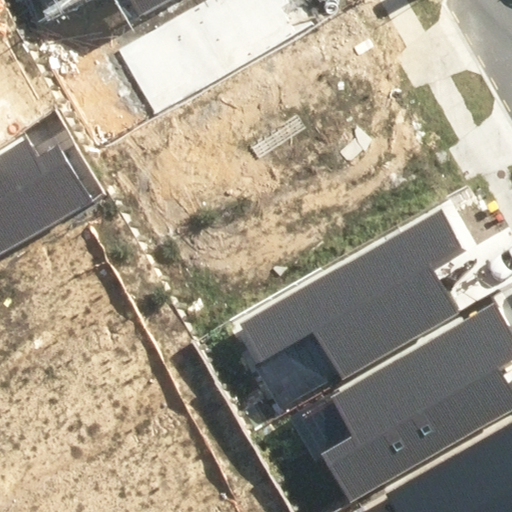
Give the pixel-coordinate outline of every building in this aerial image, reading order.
[(155,115),(311,23),(300,4),(296,7),(291,0),(202,0),(117,50),(155,115)] [(132,0),(141,16),(170,0),(132,0)] [(0,253),(90,201),(57,145),(36,158),(26,141),(0,155),(0,253)] [(315,331),(344,378),(459,309),(436,270),(467,251),(441,208),(241,326),(261,363),(315,331)] [(346,500),(511,404),(511,393),(496,366),(511,356),(511,334),(494,303),(330,397),(352,435),(320,454),(346,500)] [(511,511),(511,423),(387,495),(396,511),(511,511)]
